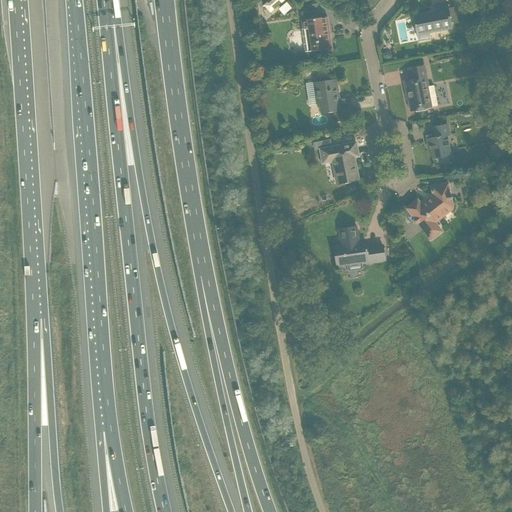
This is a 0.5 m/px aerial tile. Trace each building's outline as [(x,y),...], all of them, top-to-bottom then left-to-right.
[(268,0),(263,5),(269,13),(284,0),(268,0)] [(451,28),(448,12),(446,2),(434,4),(436,11),(413,16),(415,25),(414,25),(415,28),(416,27),(418,41),(430,39),(429,33),(451,28)] [(317,10),(307,12),(301,13),(303,29),(306,52),(331,49),(327,17),(318,18),(317,10)] [(384,52),(382,55),(383,58),(387,60),(390,60),(392,57),(391,54),(387,51),(384,52)] [(412,80),(404,82),(406,95),(408,94),(409,99),(407,100),(410,111),(420,109),(431,107),(437,105),(434,85),(427,86),(423,66),(419,67),(410,69),(412,80)] [(329,81),(313,83),(313,84),(317,83),(318,91),(317,91),(318,99),(319,99),(320,103),(319,104),(320,115),(328,113),(330,124),(354,120),(351,99),(339,101),(339,103),(337,104),(336,97),(339,96),(337,83),(328,84),(328,82),(329,81)] [(486,97),(478,99),(480,107),(488,106),(486,97)] [(489,108),(473,111),(475,118),(482,117),(484,125),(492,123),(489,108)] [(447,124),(442,125),(432,127),(434,137),(427,139),(428,146),(430,145),(433,158),(443,156),(444,164),(450,163),(450,164),(452,163),(452,162),(455,161),(453,153),(451,154),(447,135),(449,135),(447,124)] [(338,176),(340,183),(358,179),(354,157),(358,156),(356,142),(320,149),(323,163),(335,161),(338,173),(336,173),(337,176),(338,176)] [(408,209),(403,213),(409,221),(410,222),(415,218),(415,219),(415,220),(415,221),(415,222),(416,222),(417,223),(418,222),(431,239),(442,230),(436,222),(452,210),(452,209),(453,209),(453,208),(453,207),(453,206),(452,205),(453,205),(451,198),(453,198),(453,197),(449,197),(448,191),(450,190),(448,183),(442,184),(432,186),(433,191),(432,191),(433,193),(434,196),(422,205),(418,200),(407,208),(408,209)] [(334,247),(336,257),(337,266),(347,264),(346,261),(362,258),(362,263),(385,260),(383,246),(367,248),(366,242),(357,243),(356,239),(358,239),(356,227),(339,229),(341,241),(343,241),(344,246),(334,247)] [(406,242),(399,248),(406,256),(413,251),(406,242)]
